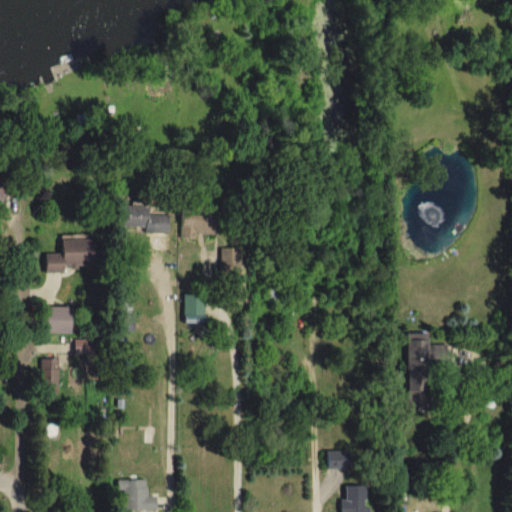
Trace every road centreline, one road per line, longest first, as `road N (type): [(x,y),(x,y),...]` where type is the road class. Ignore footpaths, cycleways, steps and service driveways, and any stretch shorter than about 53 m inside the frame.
road 1 (residential): [(18,500),(17,244),(0,232)]
road 2 (residential): [(313,511),(308,256)]
